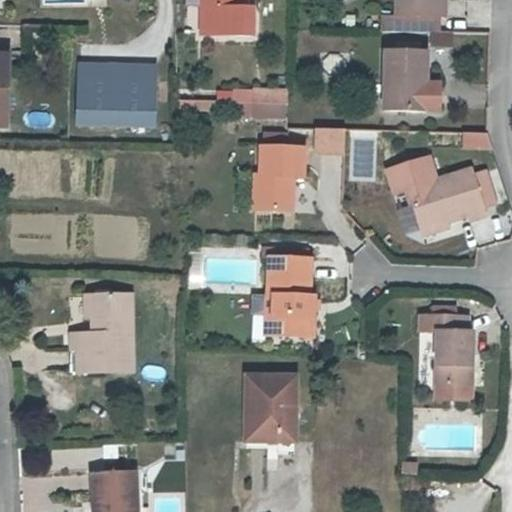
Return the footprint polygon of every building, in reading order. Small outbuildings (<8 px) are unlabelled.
[(250,12),(250,0),(210,0),(210,34),(259,35),(260,12),(250,12)] [(401,0),(401,19),(448,20),(452,20),(452,2),(446,2),(446,0),(401,0)] [(401,19),(387,18),(387,33),(448,34),(448,20),(401,19)] [(0,51),(0,122),(9,123),(13,52),(0,51)] [(386,114),(427,116),(428,75),(429,54),(388,52),(386,114)] [(71,63),(71,130),(154,130),(154,63),(71,63)] [(428,75),(427,116),(441,116),(443,87),(437,87),(437,75),(428,75)] [(180,116),(221,114),(220,99),(179,102),(180,116)] [(290,121),(291,107),(258,105),(258,120),(290,121)] [(344,156),(344,129),(310,129),(311,156),(344,156)] [(468,151),(496,150),(491,137),(469,136),(468,151)] [(258,178),(257,216),(301,217),(300,182),(308,183),(309,154),(266,153),(264,179),(258,178)] [(439,181),(431,158),(388,172),(396,196),(411,191),(423,229),(470,214),(472,222),(490,215),(487,207),(476,176),(473,169),(439,181)] [(476,176),(487,207),(498,203),(487,172),(476,176)] [(279,259),(278,299),(283,299),(282,336),(323,338),(324,298),(320,298),(320,261),(299,260),(299,247),(280,247),(279,259)] [(299,260),(320,261),(320,248),(299,247),(299,260)] [(283,299),(278,299),(271,299),(269,336),(282,336),(283,299)] [(139,301),(101,300),(102,327),(108,327),(108,335),(77,335),(76,352),(88,353),(87,377),(139,377),(139,301)] [(102,327),(101,300),(91,300),(91,326),(102,327)] [(475,313),(427,311),(426,327),(444,327),(442,381),(479,382),(481,330),(474,330),(475,313)] [(256,379),(255,444),(302,445),(302,379),(256,379)] [(479,382),(442,381),(442,396),(478,397),(479,382)] [(421,468),(406,468),(405,477),(420,478),(421,468)] [(139,511),(139,507),(147,507),(146,472),(98,473),(98,511),(139,511)]
